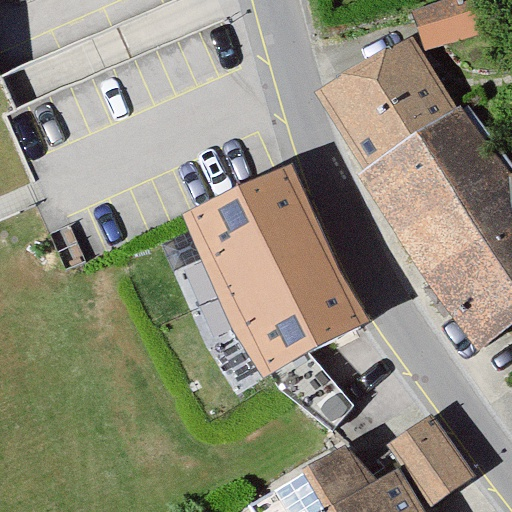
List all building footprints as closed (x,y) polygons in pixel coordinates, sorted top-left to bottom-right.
[(480,0),(465,0),(419,16),(429,47),(490,27),(480,0)] [(414,38),(319,94),(364,175),(356,180),(476,360),(511,336),(511,161),(473,102),(457,110),(414,38)] [(360,319),(292,179),(204,221),(272,362),(360,319)] [(426,511),(466,485),(430,431),(389,458),(425,511),(426,511)] [(401,511),(383,481),(359,496),(335,454),(234,511),(401,511)]
